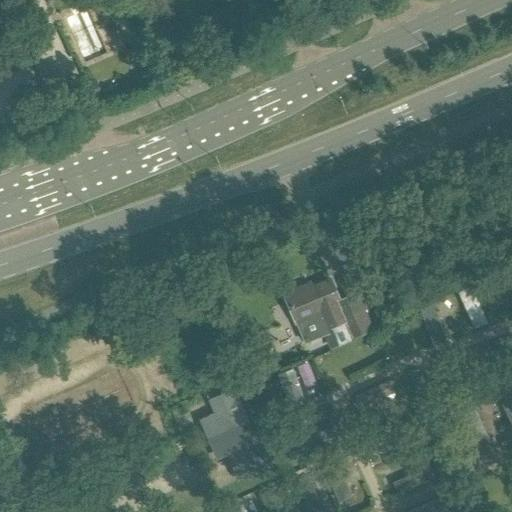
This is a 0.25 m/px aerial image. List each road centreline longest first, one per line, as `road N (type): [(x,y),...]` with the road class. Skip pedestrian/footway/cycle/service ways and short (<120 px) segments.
road 1 (primary): [(0,265),(377,125),(511,66)]
road 2 (primary): [(487,0),(0,205)]
